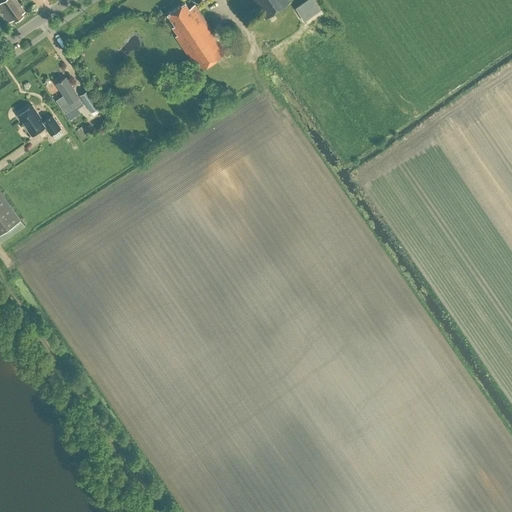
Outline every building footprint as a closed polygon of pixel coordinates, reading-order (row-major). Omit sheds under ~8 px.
[(24,11),(16,0),(3,0),(0,2),(0,8),(9,22),(14,18),(15,20),(23,15),(21,13),(24,11)] [(252,0),(265,19),(291,1),(290,0),(252,0)] [(303,0),(295,6),(304,20),(321,8),(315,0),(303,0)] [(195,4),(190,8),(185,1),(168,13),(175,25),(172,26),(178,35),(175,37),(198,71),(227,51),(232,48),(226,39),(221,43),(195,4)] [(67,77),(56,84),(64,95),(57,100),(66,114),(82,102),(79,97),(80,97),(67,77)] [(209,96),(214,103),(234,90),(229,82),(217,90),(213,84),(203,90),(207,97),(209,96)] [(89,90),(82,95),(89,105),(88,106),(92,113),(100,107),(89,90)] [(17,115),(32,135),(45,126),(51,134),(61,127),(52,115),(44,121),(32,104),(17,115)] [(132,121),(138,133),(145,130),(139,118),(132,121)] [(0,242),(24,225),(0,189),(0,242)]
